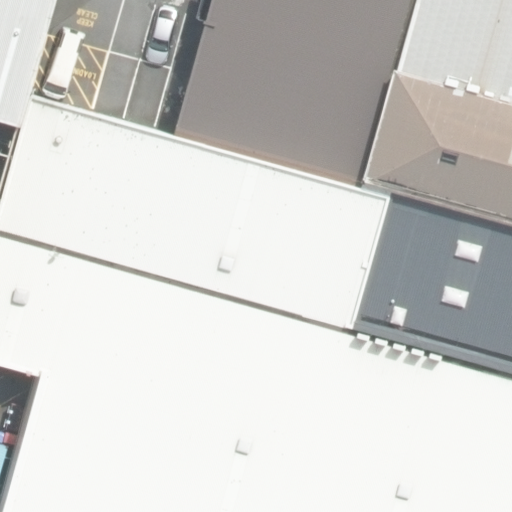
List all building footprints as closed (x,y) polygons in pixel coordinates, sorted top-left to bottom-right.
[(0,0),(0,113),(42,125),(75,0),(0,0)] [(511,0),(239,0),(199,151),(511,236),(511,0)] [(42,237),(511,367),(511,236),(199,151),(79,118),(42,237)] [(16,196),(0,191),(0,270),(11,228),(16,196)] [(511,511),(511,367),(42,237),(11,228),(0,270),(0,363),(47,376),(9,511),(511,511)]
